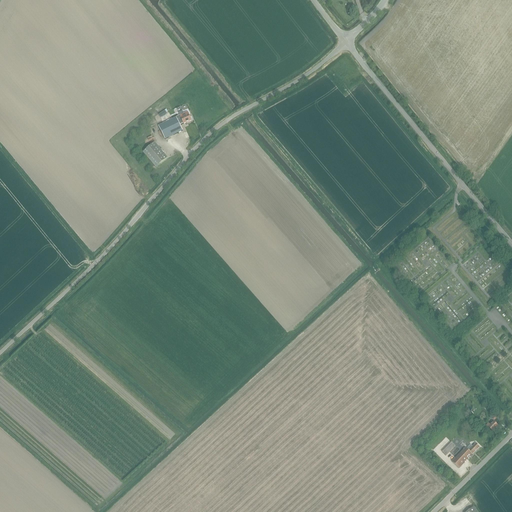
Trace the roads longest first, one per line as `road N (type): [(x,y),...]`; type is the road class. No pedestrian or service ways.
road 1 (unclassified): [(0,353),(96,262),(206,137),(345,42)]
road 2 (tertiary): [(511,244),(345,42)]
